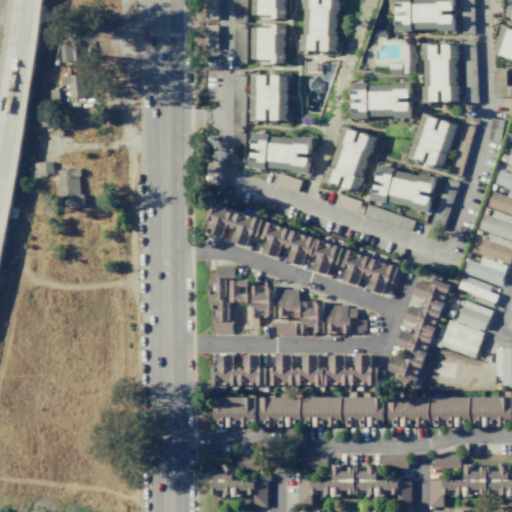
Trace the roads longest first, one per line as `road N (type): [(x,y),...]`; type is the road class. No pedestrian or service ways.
road 1 (secondary): [(162,0),(167,511)]
road 2 (residential): [(165,251),(228,251),(394,310),(382,344),(166,343)]
road 3 (residential): [(480,0),(483,120),(444,252),(224,174)]
road 4 (residential): [(277,448),(419,447),(419,511)]
road 5 (residential): [(224,174),(224,0)]
road 6 (motorway): [(0,139),(21,0)]
